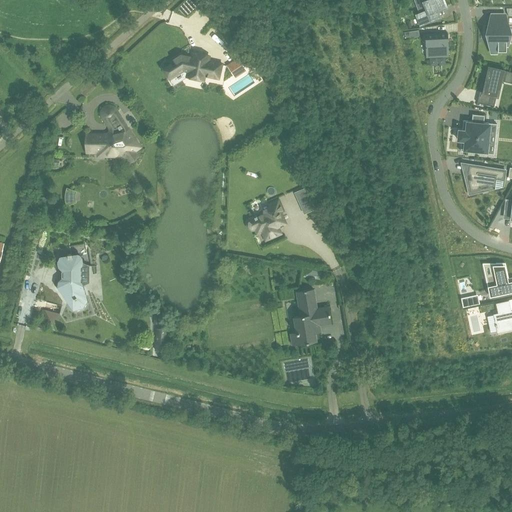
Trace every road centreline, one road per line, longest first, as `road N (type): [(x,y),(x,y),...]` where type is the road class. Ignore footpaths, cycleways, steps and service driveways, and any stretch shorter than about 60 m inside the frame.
road 1 (unclassified): [(511,411),(289,430),(0,359)]
road 2 (residential): [(511,249),(455,216),(438,172),(432,121),(465,64),(462,0)]
road 3 (unclassified): [(0,149),(165,0)]
